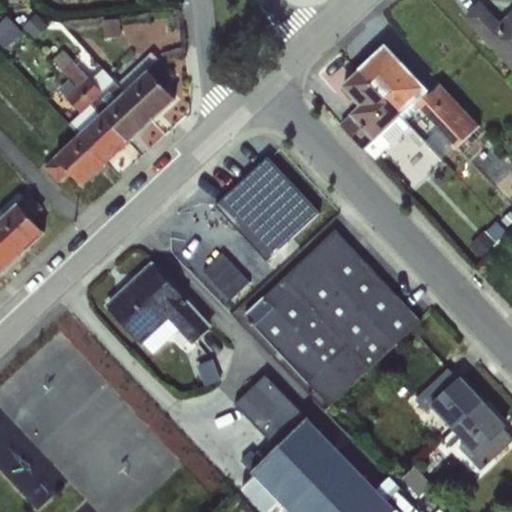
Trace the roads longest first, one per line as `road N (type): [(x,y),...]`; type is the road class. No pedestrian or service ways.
road 1 (residential): [(265,91),(511,349)]
road 2 (residential): [(232,120),(0,343)]
road 3 (residential): [(204,0),(213,101),(232,120)]
